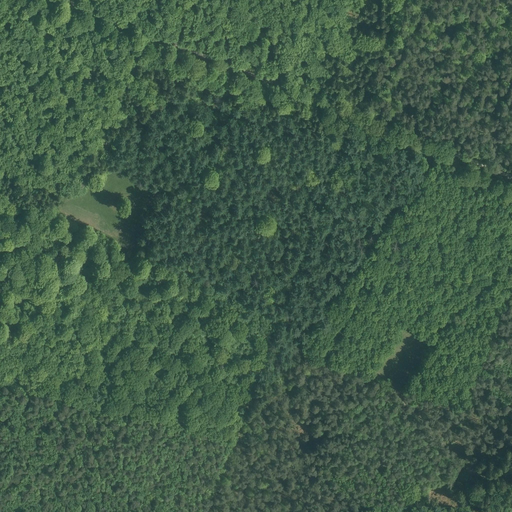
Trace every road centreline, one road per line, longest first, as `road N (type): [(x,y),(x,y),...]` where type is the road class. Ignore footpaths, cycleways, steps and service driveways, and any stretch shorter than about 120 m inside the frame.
road 1 (track): [(203,511),(357,119)]
road 2 (track): [(357,119),(61,0)]
road 3 (track): [(511,180),(357,119)]
road 4 (track): [(357,119),(405,0)]
